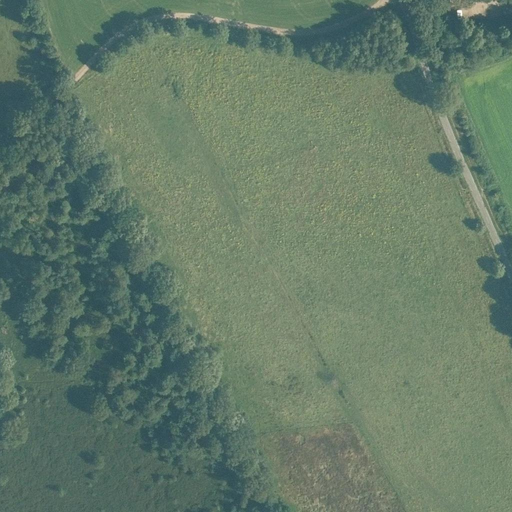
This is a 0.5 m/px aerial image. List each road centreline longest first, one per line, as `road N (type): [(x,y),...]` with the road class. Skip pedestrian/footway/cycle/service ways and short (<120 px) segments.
road 1 (track): [(392,0),(302,33),(182,14),(151,17),(126,29),(0,137)]
road 2 (unclassified): [(511,276),(403,0)]
